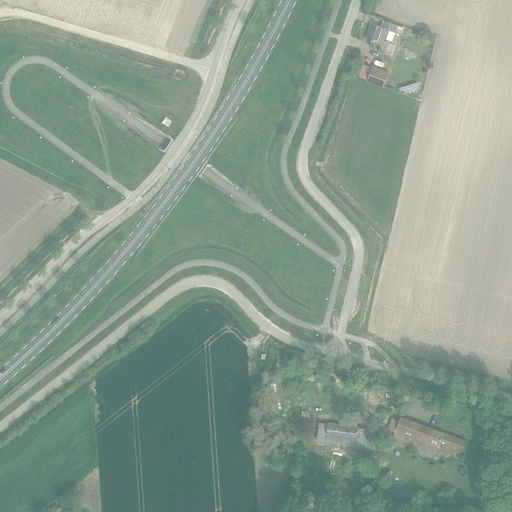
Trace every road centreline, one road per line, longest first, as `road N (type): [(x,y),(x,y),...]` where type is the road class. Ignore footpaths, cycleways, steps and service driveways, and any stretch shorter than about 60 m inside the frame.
road 1 (primary): [(289,0),(240,90),(152,217),(0,377)]
road 2 (unclassified): [(0,427),(187,283),(213,282),(267,329),(335,351)]
road 3 (unclassified): [(335,351),(357,247),(307,179),(302,155),(353,0)]
road 4 (unclassified): [(212,70),(181,140),(156,173),(0,317)]
road 5 (unclassified): [(212,70),(23,14)]
road 6 (unclassified): [(511,398),(335,351)]
